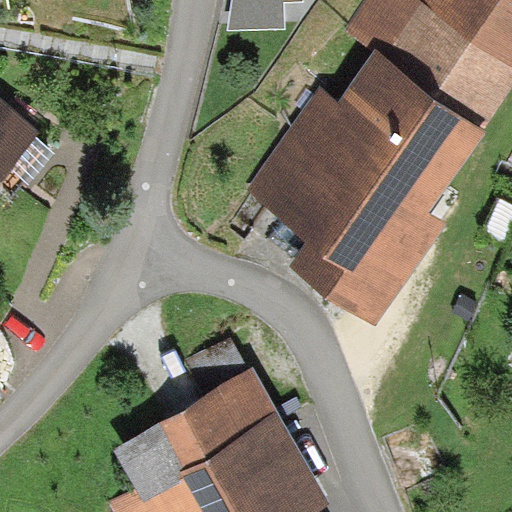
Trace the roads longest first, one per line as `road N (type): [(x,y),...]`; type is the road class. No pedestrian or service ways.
road 1 (residential): [(379,511),(312,336),(267,292),(151,259)]
road 2 (residential): [(151,259),(193,0)]
road 3 (residential): [(151,259),(92,339),(0,430)]
